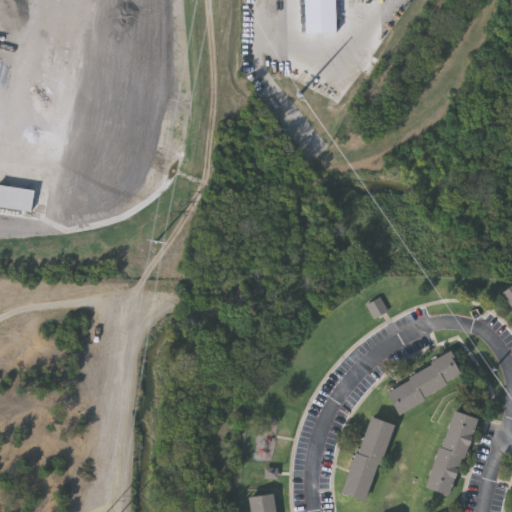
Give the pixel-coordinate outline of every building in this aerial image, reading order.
[(0,209),(30,214),(32,192),(0,187),(0,209)] [(511,283),(511,303),(502,290),(511,283)] [(388,308),(375,316),(367,302),(381,294),(388,308)] [(464,372),(398,412),(384,389),(450,349),(464,372)] [(427,486),(450,408),(475,415),(452,494),(427,486)] [(391,421),(367,500),(342,492),(367,414),(391,421)] [(277,491),(279,511),(253,511),(251,494),(277,491)]
